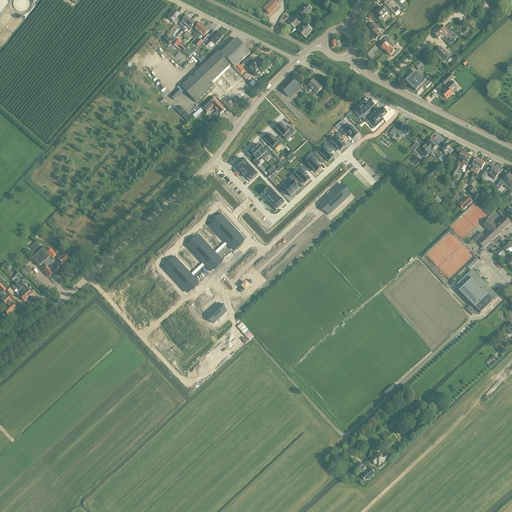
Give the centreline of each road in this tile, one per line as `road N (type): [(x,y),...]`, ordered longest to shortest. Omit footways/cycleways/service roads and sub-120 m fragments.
road 1 (residential): [(511,165),(298,59)]
road 2 (track): [(363,511),(511,361)]
road 3 (tertiary): [(66,296),(214,157)]
road 4 (tertiary): [(511,147),(372,77),(349,54)]
road 5 (residential): [(253,197),(275,220),(353,147)]
road 6 (unclassified): [(296,61),(175,0)]
road 7 (tertiary): [(214,157),(296,61)]
